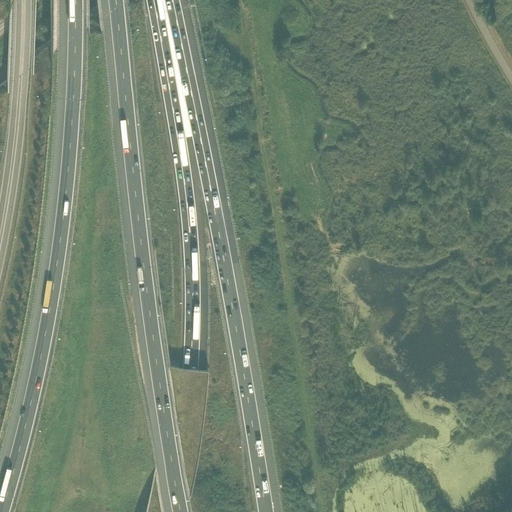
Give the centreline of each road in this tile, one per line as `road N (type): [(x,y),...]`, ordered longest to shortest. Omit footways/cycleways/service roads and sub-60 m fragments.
road 1 (motorway): [(265,511),(172,0)]
road 2 (motorway): [(76,0),(55,274),(1,511)]
road 3 (motorway): [(116,0),(151,327),(181,511)]
road 4 (motorway): [(168,511),(189,366),(191,269),(154,0)]
road 5 (secondary): [(0,281),(20,169),(28,0)]
road 6 (secondary): [(19,0),(0,219)]
road 7 (unclassified): [(0,77),(102,0)]
